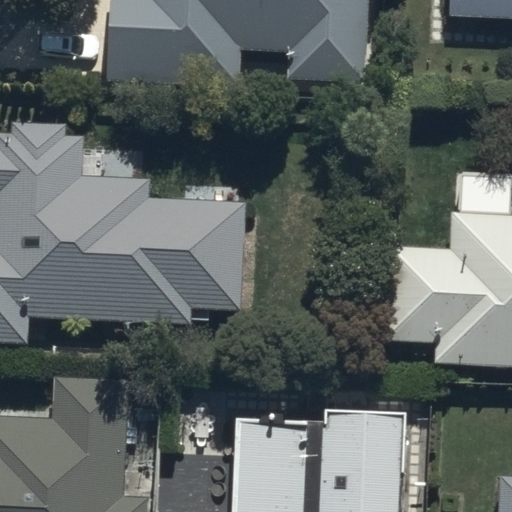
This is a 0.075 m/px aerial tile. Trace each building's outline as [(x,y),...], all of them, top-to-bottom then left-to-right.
[(126,0),(121,73),(368,91),(374,0),(126,0)] [(511,0),(449,0),(448,25),(511,28),(511,0)] [(0,338),(236,348),(242,193),(80,187),(82,143),(4,140),(0,243),(0,338)] [(511,222),(392,215),(382,357),(511,365),(511,222)] [(0,511),(152,511),(158,388),(52,383),(50,440),(0,437),(0,511)] [(239,420),(233,511),(401,511),(407,430),(239,420)] [(511,511),(511,482),(501,481),(498,511),(511,511)]
